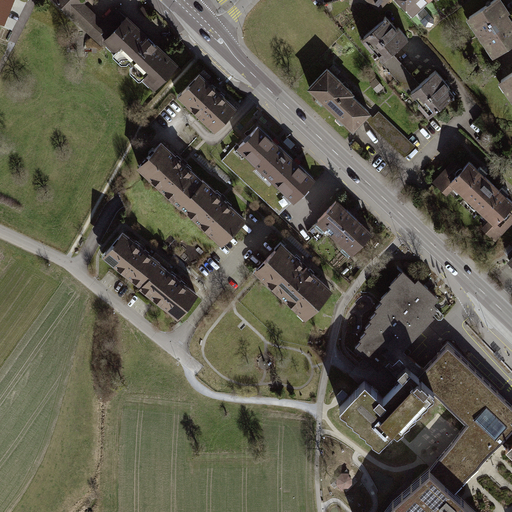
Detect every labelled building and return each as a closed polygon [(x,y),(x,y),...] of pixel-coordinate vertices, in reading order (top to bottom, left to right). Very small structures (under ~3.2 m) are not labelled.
[(0,0),(0,23),(5,25),(15,0),(0,0)] [(54,0),(102,45),(106,40),(154,85),(169,69),(173,69),(173,65),(175,63),(116,8),(103,23),(81,2),(83,0),(54,0)] [(369,0),(380,9),(388,0),(396,0),(414,18),(432,0),(369,0)] [(511,16),(501,0),(496,0),(470,17),(493,54),(511,42),(511,16)] [(380,60),(382,63),(393,53),(410,38),(400,27),(397,30),(386,18),(361,41),(373,54),(371,55),(378,62),(380,60)] [(409,93),(419,83),(393,53),(382,63),(409,93)] [(327,69),(308,89),(353,131),(370,113),(352,96),(354,94),(327,69)] [(511,69),(499,79),(511,99),(511,69)] [(445,80),(436,71),(421,85),(412,93),(421,102),(418,105),(430,117),(453,96),(447,89),(449,88),(443,82),(445,80)] [(200,73),(182,93),(190,100),(188,102),(207,120),(209,119),(217,126),(235,108),(219,93),(217,94),(213,91),(215,89),(208,83),(208,82),(200,73)] [(376,78),(370,83),(378,93),(384,87),(376,78)] [(415,145),(380,112),(374,118),(372,115),(367,120),(369,121),(368,123),(404,157),(415,145)] [(315,177),(261,127),(239,150),(293,200),(315,177)] [(185,162),(163,142),(137,170),(181,209),(206,182),(185,162)] [(454,158),(431,181),(447,196),(456,188),(487,218),(480,225),(494,239),(511,220),(511,211),(508,208),(511,203),(511,201),(471,161),(464,168),(454,158)] [(181,209),(221,247),(246,220),(222,197),(206,182),(181,209)] [(337,202),(315,225),(312,227),(320,235),(324,232),(342,249),(340,251),(349,259),(372,235),(337,202)] [(123,233),(102,258),(177,321),(198,296),(123,233)] [(281,243),(253,273),(257,277),(306,322),(334,292),(281,243)] [(401,378),(416,362),(402,349),(433,315),(430,311),(427,309),(438,297),(418,279),(415,282),(403,271),(390,284),(393,286),(381,298),(384,300),(376,308),(379,310),(371,318),(373,320),(366,328),(368,330),(361,337),(363,340),(356,347),(370,361),(376,355),(401,378)] [(424,369),(418,376),(421,379),(422,378),(432,387),(434,389),(433,390),(434,392),(468,423),(463,428),(468,433),(433,470),(454,490),(481,461),(502,440),(508,446),(511,442),(511,403),(485,378),(448,343),(424,369)] [(502,359),(505,356),(499,350),(496,353),(502,359)] [(428,399),(434,395),(434,392),(433,390),(434,389),(432,387),(422,378),(421,379),(418,376),(424,369),(416,362),(401,378),(383,397),(365,380),(340,407),(341,410),(346,413),(347,416),(353,419),(353,422),(359,425),(360,428),(365,431),(366,434),(372,437),(373,440),(379,444),(394,428),(397,431),(404,427),(404,424),(410,420),(410,418),(416,414),(416,411),(422,408),(423,404),(428,401),(428,399)] [(393,500),(384,511),(477,511),(454,490),(433,470),(431,468),(393,500)] [(336,484),(341,490),(342,488),(348,487),(352,483),(352,477),(349,475),(350,471),(342,471),(336,477),(336,484)]
